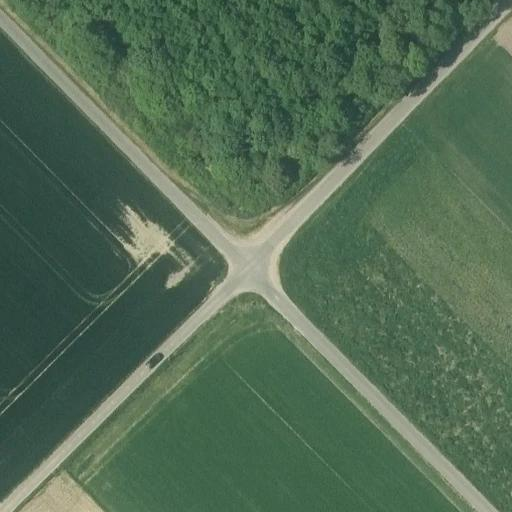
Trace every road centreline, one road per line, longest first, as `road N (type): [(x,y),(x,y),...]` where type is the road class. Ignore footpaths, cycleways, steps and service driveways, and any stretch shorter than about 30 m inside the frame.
road 1 (unclassified): [(511,0),(3,511)]
road 2 (track): [(245,270),(0,22)]
road 3 (track): [(245,270),(483,511)]
